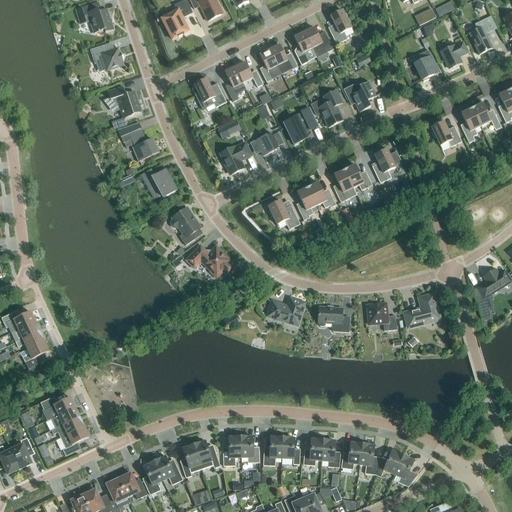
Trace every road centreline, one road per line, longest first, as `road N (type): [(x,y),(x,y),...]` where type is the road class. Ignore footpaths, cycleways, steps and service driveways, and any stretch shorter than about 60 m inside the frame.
road 1 (residential): [(464,472),(406,425),(244,409),(191,412),(107,448)]
road 2 (residential): [(206,200),(511,57)]
road 3 (residential): [(206,200),(221,227),(275,274),(311,288),(451,278)]
road 4 (residential): [(153,89),(322,0)]
road 5 (residential): [(503,454),(451,278)]
road 6 (residential): [(29,280),(2,124)]
road 7 (residential): [(153,89),(190,185),(206,200)]
